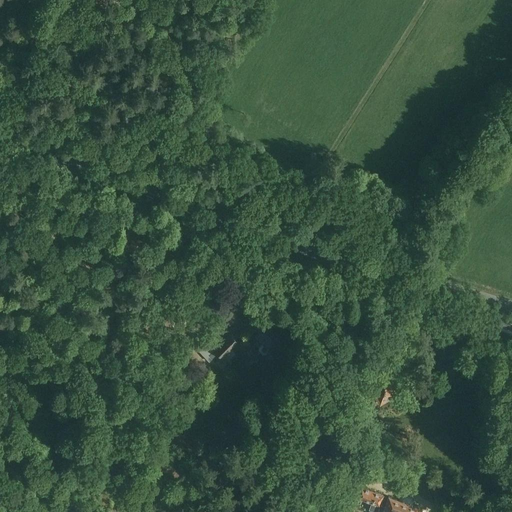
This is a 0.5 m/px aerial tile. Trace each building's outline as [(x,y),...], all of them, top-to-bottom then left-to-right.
[(274,333),(273,333),(266,325),(256,335),(270,350),(281,340),(274,333)] [(216,350),(222,357),(238,342),(231,335),(223,343),(216,350)] [(218,353),(216,350),(209,343),(207,342),(199,350),(209,361),(218,353)] [(379,404),(395,394),(382,372),(366,381),(379,404)] [(355,440),(344,418),(331,425),(343,447),(355,440)] [(384,495),(361,486),(357,496),(372,501),(369,508),(377,511),(384,495)] [(401,497),(399,501),(389,498),(383,511),(417,511),(419,509),(411,506),(413,501),(412,498),(403,495),(401,497)]
